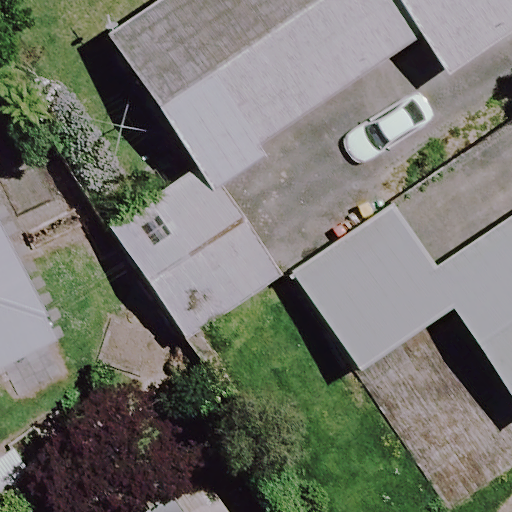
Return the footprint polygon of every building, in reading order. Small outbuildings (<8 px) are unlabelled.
[(511,0),(145,0),(100,30),(204,183),(417,40),(444,80),(511,34),(511,0)] [(266,280),(193,172),(105,231),(178,339),(266,280)] [(511,226),(436,276),(395,213),(293,280),(356,376),(453,313),(511,404),(511,226)] [(0,369),(58,339),(0,230),(0,369)] [(137,401),(25,452),(51,511),(103,511),(173,481),(137,401)]
